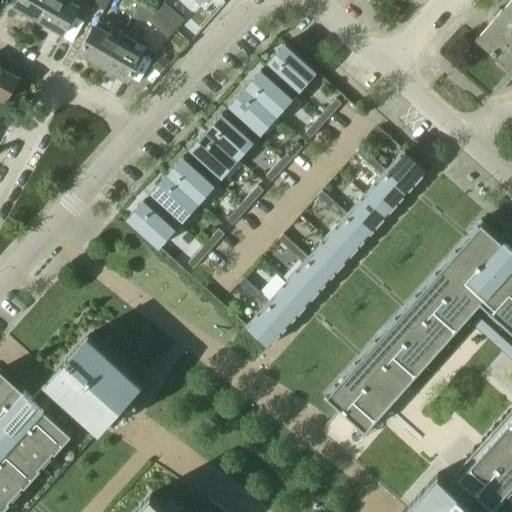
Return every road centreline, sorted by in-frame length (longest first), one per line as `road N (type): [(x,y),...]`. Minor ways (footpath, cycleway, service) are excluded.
road 1 (residential): [(0,282),(136,131)]
road 2 (residential): [(136,131),(255,0)]
